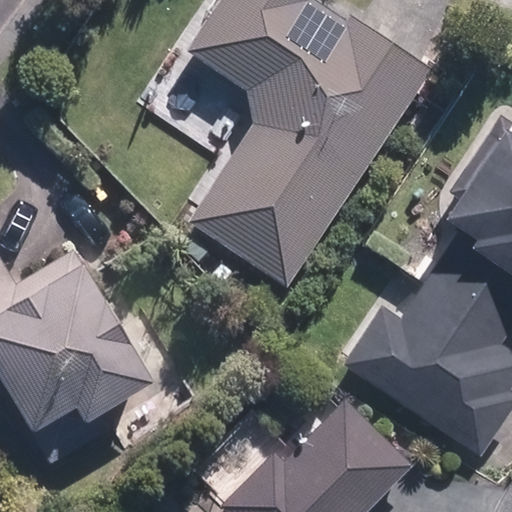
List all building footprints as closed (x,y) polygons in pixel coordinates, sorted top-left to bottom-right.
[(207,0),(177,47),(246,92),(246,126),(181,223),(282,289),(425,69),(319,0),(207,0)] [(241,108),(189,75),(163,115),(215,148),(241,108)] [(511,136),(487,119),(424,212),(457,234),(398,321),(375,305),(332,368),(469,462),(511,399),(511,388),(505,383),(511,373),(511,343),(509,341),(511,336),(511,136)] [(146,379),(72,251),(15,284),(0,258),(0,398),(20,434),(65,408),(73,421),(146,379)] [(218,511),(358,511),(404,465),(338,401),(281,460),(266,445),(209,503),(218,511)]
